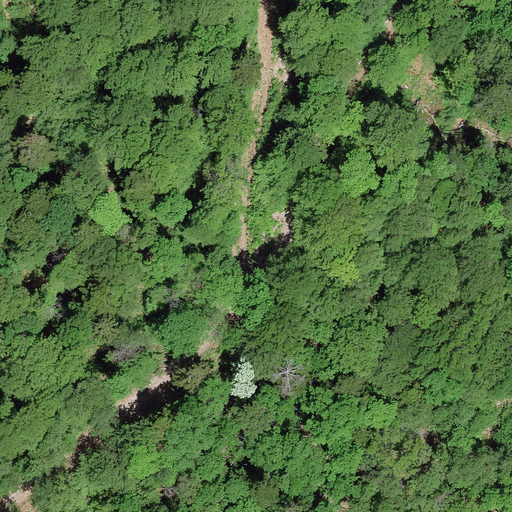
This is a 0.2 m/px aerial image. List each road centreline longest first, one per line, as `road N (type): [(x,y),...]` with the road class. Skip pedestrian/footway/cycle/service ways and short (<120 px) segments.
road 1 (track): [(411,0),(265,263),(0,510)]
road 2 (track): [(238,293),(277,0)]
